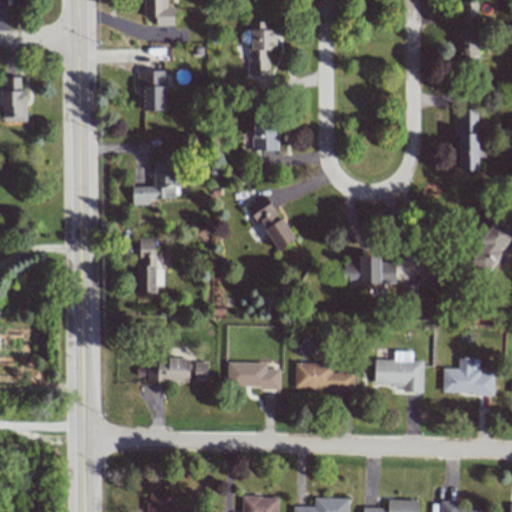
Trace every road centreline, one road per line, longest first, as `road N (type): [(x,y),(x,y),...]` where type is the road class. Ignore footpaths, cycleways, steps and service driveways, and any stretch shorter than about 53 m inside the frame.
road 1 (residential): [(83,511),(77,0)]
road 2 (residential): [(511,451),(83,440)]
road 3 (residential): [(371,194),(341,185),(328,166),(324,0)]
road 4 (residential): [(371,194),(397,184),(410,162),(410,0)]
